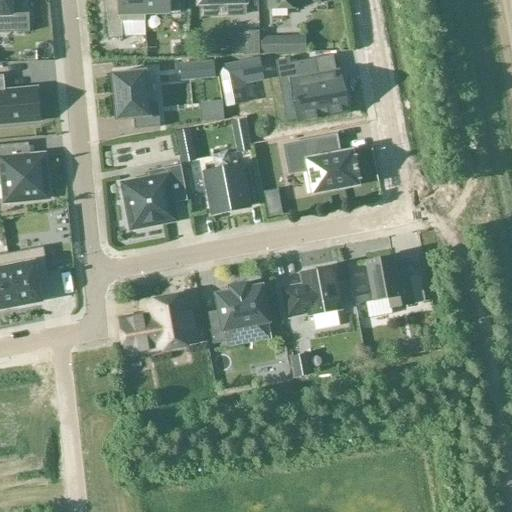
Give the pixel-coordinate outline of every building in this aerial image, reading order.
[(0,0),(0,34),(30,33),(29,1),(10,2),(10,0),(0,0)] [(145,15),(144,15),(143,0),(104,0),(108,39),(122,38),(121,23),(145,22),(145,15)] [(179,0),(143,0),(144,15),(145,15),(180,14),(179,0)] [(320,0),(269,0),(270,10),(300,9),(299,4),(320,3),(320,0)] [(244,56),(260,56),(259,32),(243,32),(244,56)] [(261,55),(305,54),(305,38),(261,39),(261,55)] [(219,68),(227,108),(247,104),(244,84),(263,80),(259,60),(219,68)] [(289,60),(276,63),(287,121),(299,119),(299,122),(304,121),(304,122),(316,120),(316,118),(346,113),(339,73),(319,77),(315,60),(290,65),(289,60)] [(214,62),(179,66),(181,82),(216,79),(214,62)] [(148,106),(145,73),(145,72),(144,72),(144,73),(113,75),(112,75),(112,76),(113,76),(117,120),(116,120),(116,121),(118,121),(118,120),(133,119),(134,131),(160,129),(158,105),(148,106)] [(3,76),(0,76),(0,125),(40,122),(37,88),(4,91),(3,76)] [(316,141),(285,147),(290,174),(308,171),(313,195),(358,187),(357,180),(359,179),(355,159),(353,159),(352,152),(320,158),(316,141)] [(14,146),(0,146),(0,172),(2,172),(5,203),(47,199),(43,157),(15,160),(14,146)] [(175,221),(172,205),(187,202),(181,166),(164,170),(165,178),(123,186),(132,229),(175,221)] [(241,168),(205,175),(213,214),(248,207),(241,168)] [(43,249),(8,255),(17,308),(26,306),(25,306),(41,303),(36,277),(48,274),(43,249)] [(7,255),(0,256),(0,310),(9,309),(17,308),(7,255)] [(408,280),(397,282),(392,258),(367,262),(374,302),(389,299),(391,309),(413,305),(408,280)] [(310,316),(339,311),(331,269),(302,275),(304,286),(282,290),(287,318),(309,313),(310,316)] [(231,293),(216,296),(219,312),(208,314),(213,345),(226,343),(224,331),(268,323),(261,287),(247,290),(246,285),(230,288),(231,293)] [(149,316),(120,321),(127,355),(155,350),(155,351),(195,344),(186,297),(147,304),(149,316)] [(317,340),(342,339),(342,328),(316,329),(317,340)]
